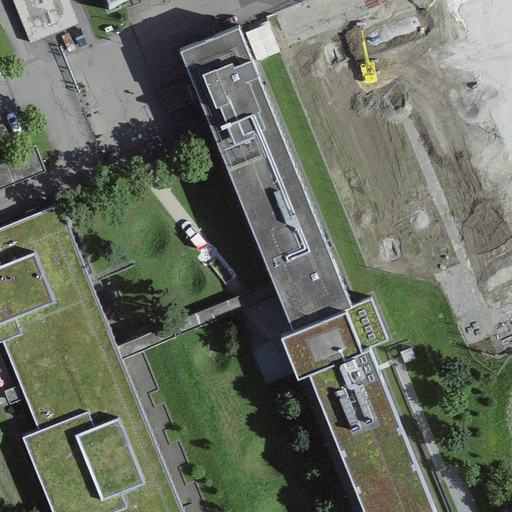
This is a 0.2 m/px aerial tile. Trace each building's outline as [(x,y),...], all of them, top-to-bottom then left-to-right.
[(79,21),(70,0),(13,0),(31,41),(55,31),(79,21)] [(351,296),(239,19),(179,43),(275,278),(280,292),(292,320),(351,296)] [(162,90),(170,107),(193,97),(186,80),(162,90)] [(0,187),(46,169),(36,146),(0,160),(0,187)] [(9,403),(26,396),(38,425),(22,432),(54,511),(185,511),(122,356),(116,342),(59,202),(0,226),(0,337),(2,336),(20,381),(4,388),(9,403)] [(275,278),(116,342),(122,356),(280,292),(275,278)] [(369,341),(388,333),(372,294),(353,301),(351,296),(292,320),(280,325),(298,369),(310,365),(369,511),(432,511),(438,510),(369,341)] [(499,360),(509,356),(511,354),(511,329),(489,339),(498,357),(499,360)]
